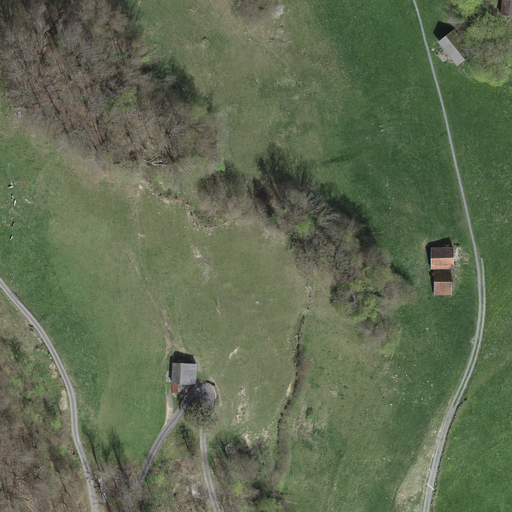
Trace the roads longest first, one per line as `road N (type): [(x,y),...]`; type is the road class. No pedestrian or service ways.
road 1 (unclassified): [(126,511),(161,435),(197,386),(208,394),(202,440),(215,511)]
road 2 (unclassified): [(0,283),(40,333),(69,392),(97,511)]
road 3 (track): [(479,310),(477,342),(426,511)]
